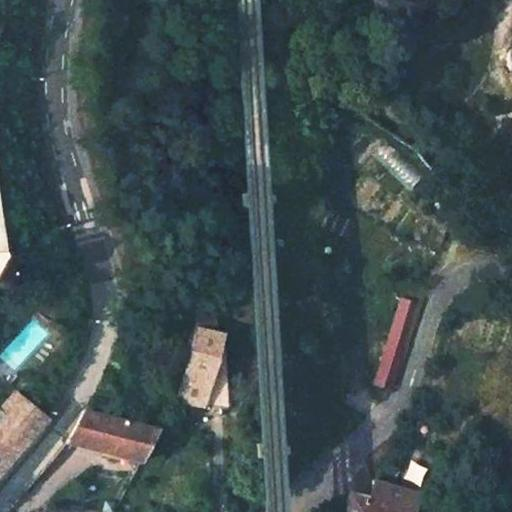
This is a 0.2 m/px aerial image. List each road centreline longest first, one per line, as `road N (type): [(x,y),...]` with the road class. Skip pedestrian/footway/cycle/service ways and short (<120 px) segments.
road 1 (unclassified): [(0,493),(53,435),(99,353),(103,272),(57,77),(69,0)]
road 2 (unclassified): [(511,272),(476,262),(448,275),(405,396),(281,511)]
